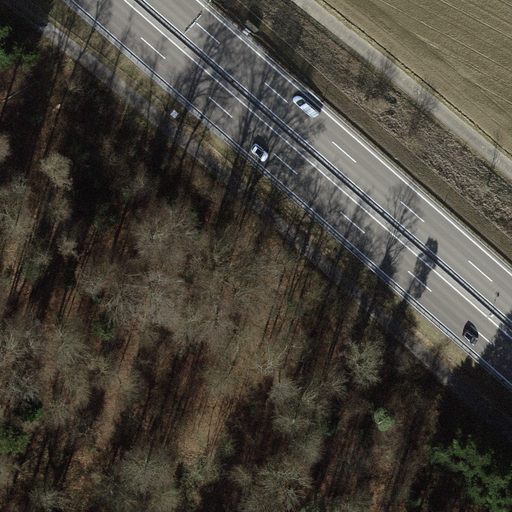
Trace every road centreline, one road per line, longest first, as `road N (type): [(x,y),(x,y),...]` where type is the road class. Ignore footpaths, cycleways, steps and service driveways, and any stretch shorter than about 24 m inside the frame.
road 1 (track): [(9,0),(159,119),(511,432)]
road 2 (trunk): [(99,0),(511,360)]
road 3 (trunk): [(511,297),(171,0)]
road 4 (track): [(511,169),(303,0)]
